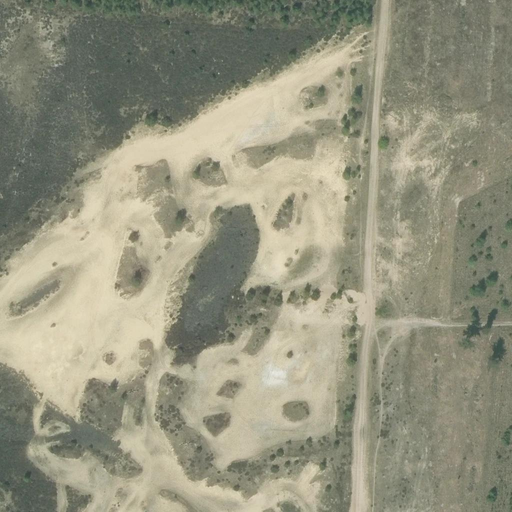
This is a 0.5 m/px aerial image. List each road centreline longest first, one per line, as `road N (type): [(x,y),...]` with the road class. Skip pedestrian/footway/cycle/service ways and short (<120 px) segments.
road 1 (track): [(384,0),(366,326)]
road 2 (track): [(366,326),(358,511)]
road 3 (track): [(511,323),(366,326)]
